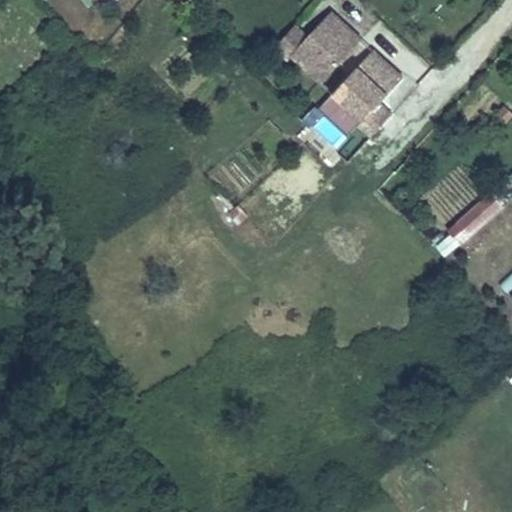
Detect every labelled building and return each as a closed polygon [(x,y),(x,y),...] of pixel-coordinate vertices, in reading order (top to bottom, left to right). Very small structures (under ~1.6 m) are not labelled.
[(362,38),(332,10),(291,54),(321,82),(362,38)] [(276,47),(288,58),(308,36),(295,24),(276,47)] [(374,49),(333,93),(363,121),(404,77),(374,49)] [(380,102),(360,124),(372,136),(393,113),(380,102)] [(511,117),(511,113),(506,108),(499,115),(507,123),(511,117)] [(336,150),(346,137),(322,116),(311,129),(336,150)] [(435,134),(419,153),(428,161),(445,142),(435,134)] [(284,162),(270,171),(279,184),(293,175),(284,162)]
